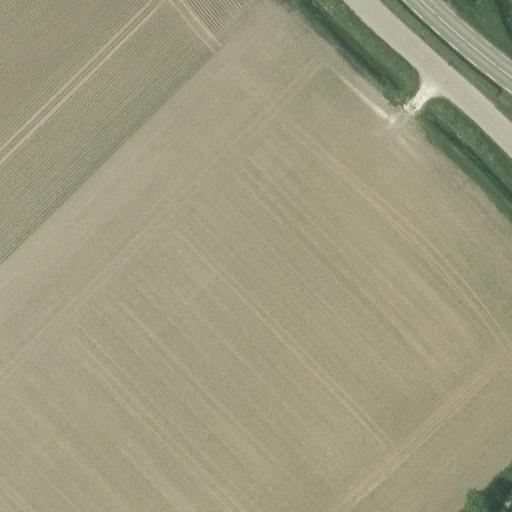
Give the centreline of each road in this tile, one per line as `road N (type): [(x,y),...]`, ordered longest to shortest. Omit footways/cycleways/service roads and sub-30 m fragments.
road 1 (unclassified): [(511,143),(359,0)]
road 2 (tertiary): [(511,80),(416,0)]
